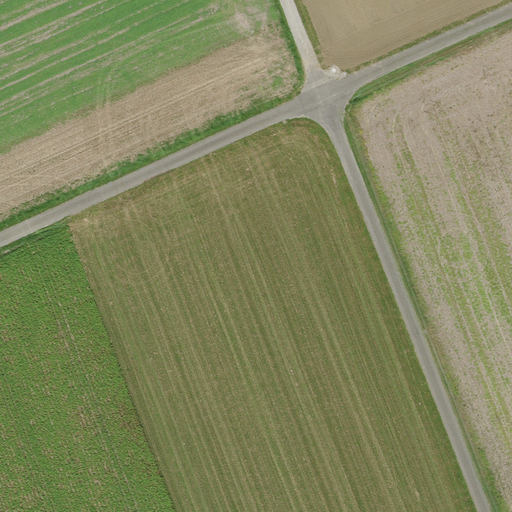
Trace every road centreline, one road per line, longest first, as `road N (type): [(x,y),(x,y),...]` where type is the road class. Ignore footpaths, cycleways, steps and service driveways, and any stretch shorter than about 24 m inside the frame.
road 1 (track): [(0,245),(511,15)]
road 2 (track): [(484,511),(288,0)]
